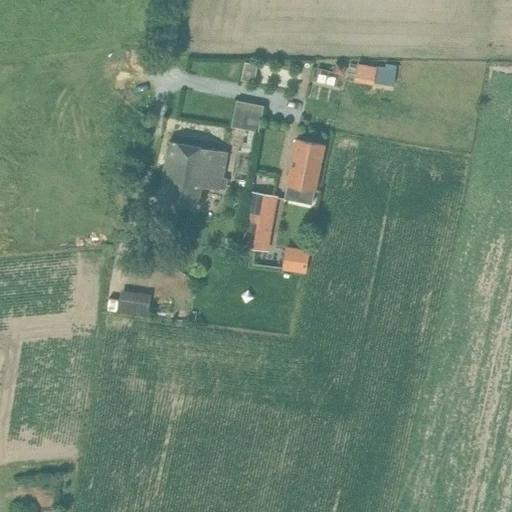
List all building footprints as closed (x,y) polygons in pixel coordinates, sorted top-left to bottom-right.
[(285,194),(297,196),(300,186),(315,189),(324,145),(296,139),(285,194)] [(158,197),(178,201),(199,205),(202,202),(203,199),(198,198),(199,188),(217,191),(218,189),(226,191),(228,178),(223,177),(228,152),(170,140),(164,172),(163,172),(158,197)] [(247,212),(244,228),(264,232),(266,221),(267,215),(271,196),(251,192),(247,212)] [(266,221),(264,232),(270,233),(279,234),(281,223),(272,222),(266,221)] [(244,228),(241,246),(261,249),(264,232),(244,228)] [(117,311),(148,315),(149,302),(119,297),(117,311)]
